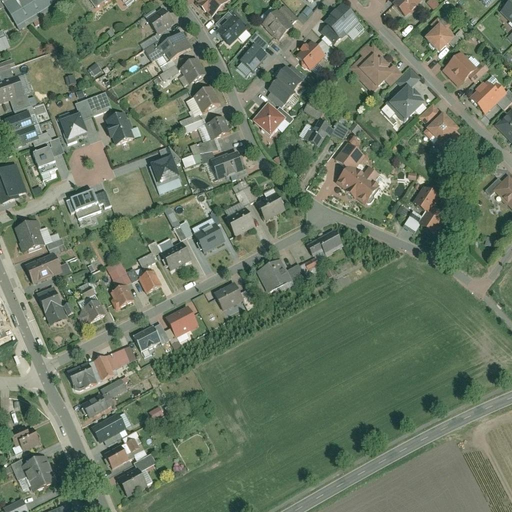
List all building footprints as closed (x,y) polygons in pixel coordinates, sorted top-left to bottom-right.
[(19,33),(60,8),(55,0),(15,0),(3,7),(19,33)] [(195,0),(193,2),(212,21),(230,3),(226,0),(195,0)] [(420,0),(401,0),(393,7),(406,21),(424,4),(420,0)] [(431,0),(427,4),(434,12),(440,7),(433,0),(431,0)] [(479,0),(488,9),(497,0),(479,0)] [(511,2),(500,15),(511,27),(511,2)] [(303,25),(317,9),(313,4),(298,20),(303,25)] [(360,25),(343,6),(324,24),(342,42),(360,25)] [(264,27),(279,43),(300,23),(290,12),(285,7),(264,27)] [(266,23),(276,15),(273,10),(263,18),(266,23)] [(174,26),(163,11),(147,21),(157,37),(174,26)] [(234,18),(217,35),(232,49),(249,32),(234,18)] [(455,42),(444,30),(445,29),(439,22),(431,29),(435,33),(426,41),(440,56),(455,42)] [(0,40),(0,53),(11,48),(7,38),(0,40)] [(162,50),(171,65),(185,57),(176,42),(162,50)] [(312,43),(296,59),(311,73),(326,57),(312,43)] [(350,72),(373,95),(393,76),(389,72),(391,70),(381,60),(384,57),(375,47),(372,50),(368,46),(360,54),(364,58),(350,72)] [(258,48),(241,64),(253,75),(269,59),(258,48)] [(443,74),(459,91),(477,74),(461,57),(443,74)] [(206,82),(195,63),(181,72),(191,90),(206,82)] [(95,77),(102,72),(97,65),(89,70),(95,77)] [(313,73),(317,76),(323,69),(318,66),(313,73)] [(287,68),(277,80),(278,81),(295,95),(305,82),(287,68)] [(426,106),(410,91),(420,80),(411,71),(398,85),(403,90),(387,106),(407,125),(426,106)] [(19,78),(0,84),(0,107),(25,99),(19,78)] [(278,81),(268,94),(286,108),(296,96),(295,95),(278,81)] [(470,101),(485,118),(504,100),(488,84),(470,101)] [(222,108),(213,90),(195,99),(203,117),(222,108)] [(58,123),(65,144),(86,136),(81,123),(110,112),(104,95),(73,107),(77,116),(58,123)] [(251,124),(270,139),(285,121),(266,105),(251,124)] [(420,120),(429,130),(444,116),(434,106),(420,120)] [(511,113),(496,128),(500,133),(511,145),(511,113)] [(36,141),(27,115),(2,124),(12,150),(36,141)] [(463,134),(445,115),(424,135),(442,154),(463,134)] [(124,116),(105,123),(114,148),(133,141),(124,116)] [(225,118),(205,127),(212,143),(232,135),(225,118)] [(307,143),(320,151),(332,131),(319,123),(307,143)] [(49,150),(31,156),(39,177),(56,171),(53,161),(63,157),(57,141),(47,145),(49,150)] [(361,156),(348,145),(335,161),(348,171),(352,167),(361,156)] [(161,163),(149,167),(157,188),(179,181),(174,167),(179,165),(173,148),(158,153),(161,163)] [(246,172),(239,153),(212,163),(219,182),(246,172)] [(16,167),(0,172),(0,201),(25,192),(16,167)] [(337,186),(365,209),(381,189),(374,184),(380,177),(370,170),(365,177),(352,167),(348,171),(337,186)] [(511,180),(510,178),(494,194),(511,211),(511,180)] [(233,189),(241,205),(254,198),(246,182),(233,189)] [(439,199),(425,189),(413,206),(427,216),(431,211),(439,199)] [(92,193),(65,204),(70,217),(75,215),(78,223),(101,213),(92,193)] [(267,225),(287,214),(277,195),(267,201),(257,206),(267,225)] [(171,208),(165,211),(174,229),(180,226),(171,208)] [(237,241),(256,231),(245,211),(226,221),(237,241)] [(446,221),(431,211),(427,216),(419,228),(434,238),(446,221)] [(17,232),(27,256),(45,248),(35,224),(17,232)] [(174,230),(181,244),(194,237),(187,224),(174,230)] [(205,258),(225,248),(214,227),(194,238),(205,258)] [(344,250),(334,232),(307,247),(313,259),(324,254),(327,259),(344,250)] [(171,274),(192,263),(183,245),(161,257),(171,274)] [(153,255),(139,261),(143,270),(157,265),(153,255)] [(56,256),(25,269),(33,288),(64,275),(56,256)] [(292,285),(280,263),(256,276),(267,298),(292,285)] [(129,275),(132,284),(137,282),(134,274),(129,275)] [(163,290),(154,274),(139,282),(147,299),(163,290)] [(236,285),(213,296),(223,314),(226,312),(245,302),(236,285)] [(120,313),(134,305),(125,289),(111,296),(120,313)] [(56,290),(37,298),(51,331),(70,322),(56,290)] [(89,329),(107,320),(99,305),(81,314),(89,329)] [(189,307),(165,319),(177,341),(201,328),(189,307)] [(163,345),(155,329),(134,340),(142,355),(163,345)] [(109,359),(94,365),(103,385),(118,379),(109,359)] [(88,367),(66,376),(73,392),(84,388),(86,392),(96,388),(88,367)] [(108,413),(101,398),(81,408),(89,423),(108,413)] [(155,423),(165,416),(160,408),(149,415),(155,423)] [(120,417),(93,432),(101,446),(128,432),(120,417)] [(26,430),(13,436),(18,447),(23,444),(25,448),(39,441),(35,432),(29,435),(26,430)] [(121,449),(104,458),(112,474),(130,465),(121,449)] [(137,472),(119,481),(128,499),(148,489),(141,475),(157,466),(153,457),(134,466),(137,472)] [(23,471),(34,497),(58,487),(47,461),(23,471)] [(4,510),(4,511),(29,511),(24,501),(4,510)]
